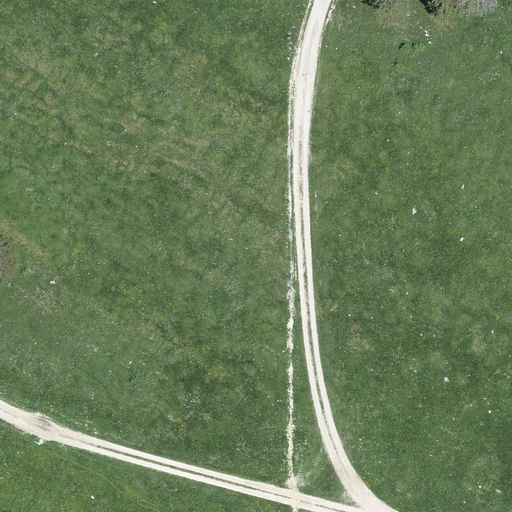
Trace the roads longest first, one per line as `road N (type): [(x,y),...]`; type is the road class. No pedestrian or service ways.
road 1 (track): [(323,0),(304,81),(300,200),(310,320),(342,459),(367,511)]
road 2 (track): [(340,511),(115,454),(0,407)]
